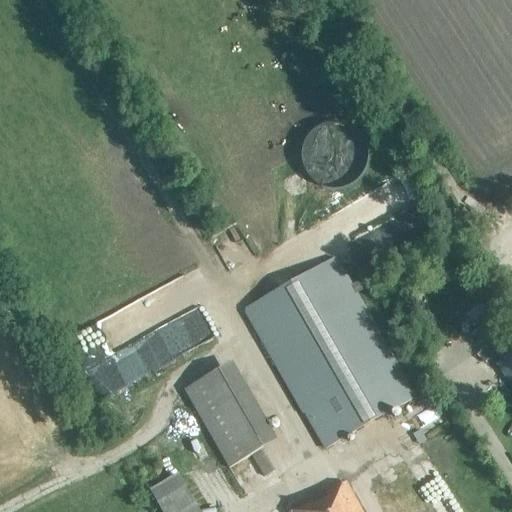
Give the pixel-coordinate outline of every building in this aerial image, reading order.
[(388,187),(336,214),(346,234),(399,208),(388,187)] [(417,399),(351,286),(335,260),(247,312),(329,451),(417,399)] [(498,364),(496,365),(496,366),(511,388),(511,354),(500,362),(498,364)] [(185,394),(232,473),(265,453),(219,374),(185,394)] [(210,511),(191,467),(162,480),(175,511),(210,511)] [(429,486),(436,498),(453,488),(445,476),(429,486)] [(360,511),(346,487),(300,511),(360,511)]
